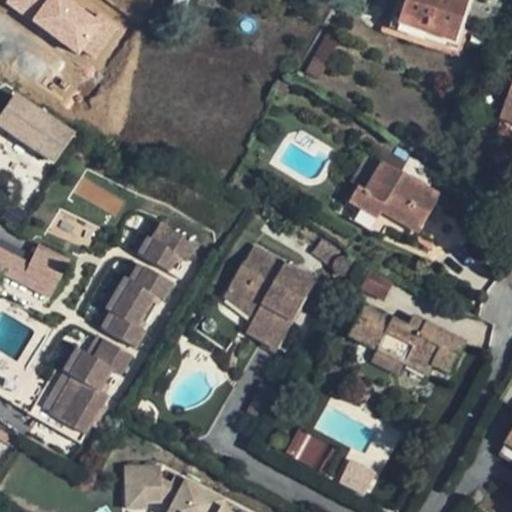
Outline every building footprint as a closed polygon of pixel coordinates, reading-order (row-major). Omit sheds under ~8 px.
[(119,28),(81,0),(5,0),(5,1),(92,65),(119,28)] [(403,0),(396,23),(452,44),(467,0),(403,0)] [(342,39),(329,31),(306,72),(320,79),(342,39)] [(96,81),(82,72),(69,91),(83,100),(96,81)] [(511,89),(501,119),(511,123),(511,89)] [(73,135),(15,96),(0,116),(0,128),(53,164),(73,135)] [(511,123),(501,119),(496,133),(511,139),(511,123)] [(439,198),(383,164),(366,192),(360,189),(352,204),(379,221),(382,213),(417,234),(439,198)] [(156,243),(187,261),(197,243),(162,223),(152,241),(156,243)] [(138,254),(147,260),(156,243),(152,241),(147,238),(138,254)] [(338,253),(322,241),(313,253),(329,265),(338,253)] [(186,263),(187,261),(156,243),(147,260),(169,272),(177,257),(186,263)] [(37,245),(27,262),(58,278),(67,260),(37,245)] [(254,247),(230,288),(262,306),(253,321),(247,334),(278,351),(316,282),(254,247)] [(27,262),(0,248),(0,270),(49,295),(58,278),(27,262)] [(136,286),(147,269),(138,264),(129,281),(133,284),(136,286)] [(173,284),(147,269),(136,286),(133,284),(115,314),(119,317),(109,333),(135,349),(146,332),(137,327),(155,296),(164,301),(173,284)] [(115,314),(133,284),(129,281),(124,278),(106,308),(111,312),(115,314)] [(385,290),(361,278),(355,287),(380,300),(385,290)] [(262,306),(230,288),(224,298),(253,321),(262,306)] [(433,367),(450,376),(455,366),(464,345),(413,318),(407,329),(365,307),(350,337),(378,351),(405,365),(427,377),(433,367)] [(101,328),(109,333),(119,317),(115,314),(111,312),(101,328)] [(59,419),(85,435),(108,397),(100,391),(112,371),(120,375),(132,354),(106,339),(94,360),(86,355),(73,376),(81,381),(59,419)] [(455,366),(450,376),(467,347),(464,345),(455,366)] [(73,376),(86,355),(76,349),(63,370),(73,376)] [(399,378),(405,365),(378,351),(372,364),(399,378)] [(0,395),(80,444),(85,435),(59,419),(52,414),(59,400),(0,364),(0,395)] [(73,376),(59,400),(52,414),(59,419),(81,381),(73,376)] [(511,405),(511,378),(500,398),(511,405)] [(299,430),(286,454),(322,473),(335,449),(299,430)] [(511,462),(511,447),(506,444),(500,455),(511,462)] [(375,473),(352,461),(339,485),(363,497),(375,473)] [(230,511),(224,502),(175,476),(171,485),(161,480),(162,468),(126,468),(126,502),(159,501),(170,508),(168,511),(230,511)]
